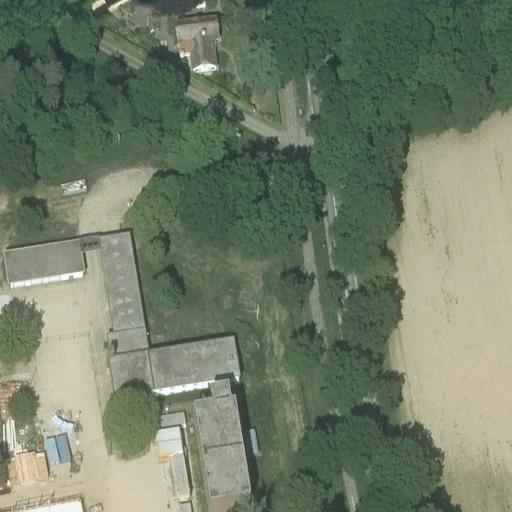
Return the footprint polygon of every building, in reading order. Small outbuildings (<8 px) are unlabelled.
[(205,12),(203,0),(201,0),(194,1),(196,13),(205,12)] [(217,46),(215,26),(175,31),(179,64),(191,63),(192,76),(215,74),(212,47),(217,46)] [(146,362),(127,241),(96,247),(112,342),(106,343),(110,365),(106,365),(107,371),(108,370),(114,408),(207,392),(212,423),(193,426),(206,511),(248,511),(233,421),(229,421),(224,390),(239,388),(233,349),(146,362)] [(7,294),(82,281),(77,250),(2,263),(7,294)] [(90,511),(88,495),(55,511),(90,511)]
